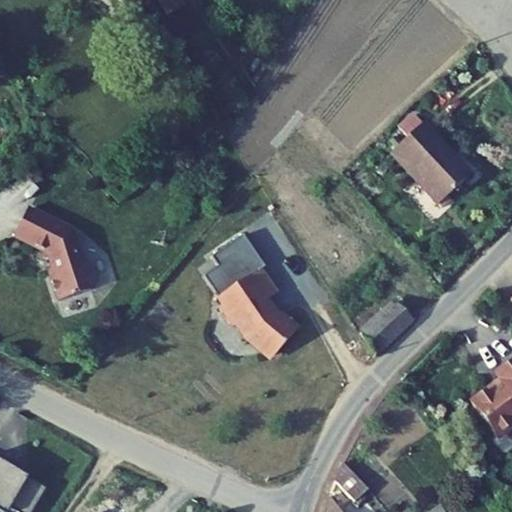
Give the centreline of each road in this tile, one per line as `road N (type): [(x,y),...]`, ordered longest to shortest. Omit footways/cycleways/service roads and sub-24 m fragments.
road 1 (unclassified): [(511,239),(357,396),(295,511)]
road 2 (unclassified): [(0,378),(265,511)]
